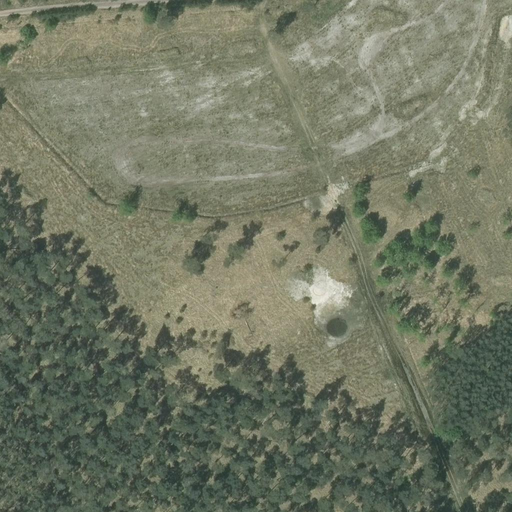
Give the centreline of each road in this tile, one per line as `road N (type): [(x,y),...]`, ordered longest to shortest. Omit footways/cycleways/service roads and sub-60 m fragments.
road 1 (track): [(464,511),(246,0)]
road 2 (track): [(0,16),(243,0)]
